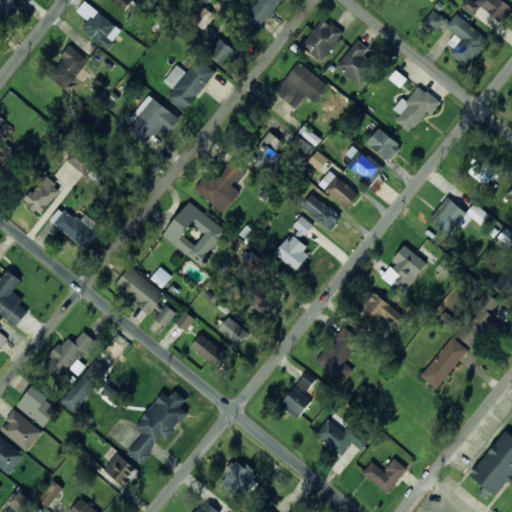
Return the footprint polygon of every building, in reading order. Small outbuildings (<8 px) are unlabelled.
[(20,5),(15,0),(0,0),(0,13),(4,18),(20,5)] [(480,6),(503,23),(511,11),(511,6),(503,0),(476,0),(475,2),(472,0),(464,0),(461,5),(473,15),(480,6)] [(88,19),(81,29),(109,49),(123,29),(84,2),(77,11),(88,19)] [(458,12),(449,21),(435,9),(424,20),(436,32),(444,23),(462,40),(450,53),(465,66),(489,41),(458,12)] [(302,45),(321,60),(343,33),(324,18),(302,45)] [(225,64),(236,51),(221,38),(210,52),(225,64)] [(360,85),(376,66),(363,55),(369,49),(358,40),(336,65),(360,85)] [(48,76),(66,89),(76,76),(84,82),(90,73),(83,67),(89,59),(70,45),(48,76)] [(164,81),(174,89),(167,97),(184,112),(216,71),(199,58),(187,72),(177,64),(164,81)] [(275,93),(297,108),(306,95),(316,102),(329,84),(297,62),(275,93)] [(441,102),(419,85),(406,101),(402,98),(393,108),(400,114),(395,120),(410,132),(426,111),(431,115),(441,102)] [(131,118),(134,121),(127,130),(147,145),(161,127),(169,133),(180,118),(149,94),(131,118)] [(0,132),(6,138),(14,130),(0,117),(0,132)] [(366,144),(389,161),(401,145),(379,128),(366,144)] [(267,163),(271,166),(287,143),(269,131),(248,160),(263,170),(267,163)] [(291,143),(308,153),(313,145),(296,135),(291,143)] [(345,166),(369,187),(384,170),(354,144),(346,153),(352,158),(345,166)] [(10,145),(0,145),(0,162),(11,162),(10,145)] [(94,157),(75,146),(66,161),(85,172),(94,157)] [(321,170),(329,158),(317,151),(309,162),(321,170)] [(467,172),(488,186),(498,172),(477,157),(467,172)] [(194,188),(223,213),(241,192),(233,186),(246,171),(232,159),(215,180),(207,174),(194,188)] [(359,194),(330,170),(318,185),(348,208),(359,194)] [(25,202),(41,214),(61,189),(45,176),(25,202)] [(301,207),(331,229),(342,216),(311,193),(301,207)] [(467,212),(447,197),(429,220),(449,235),(459,223),(464,227),(472,217),(481,225),(489,214),(475,202),(467,212)] [(226,230),(190,201),(163,235),(202,266),(211,256),(207,253),(226,230)] [(86,214),(80,221),(61,206),(50,220),(87,249),(99,234),(93,230),(98,223),(86,214)] [(275,254),(297,271),(311,252),(299,242),(313,225),(301,215),(293,226),(296,228),(275,254)] [(382,277),(403,294),(428,263),(405,244),(392,260),(394,262),(382,277)] [(242,263),(255,273),(264,260),(251,251),(242,263)] [(511,291),(511,258),(493,284),(508,296),(511,291)] [(151,278),(163,288),(173,276),(160,266),(151,278)] [(152,312),(166,292),(129,267),(115,287),(152,312)] [(22,280),(7,268),(0,276),(0,313),(17,326),(28,311),(19,304),(23,299),(13,291),(22,280)] [(276,293),(243,273),(232,291),(265,311),(276,293)] [(382,315),(398,327),(406,317),(373,291),(356,313),(373,326),(382,315)] [(453,332),(473,348),(496,318),(491,313),(500,302),(485,291),(453,332)] [(165,327),(177,313),(166,304),(155,318),(165,327)] [(186,330),(195,319),(186,311),(176,322),(186,330)] [(218,330),(240,345),(250,331),(228,316),(218,330)] [(316,361),(344,383),(354,369),(344,362),(362,339),(343,325),(316,361)] [(0,346),(1,348),(9,337),(0,330),(0,346)] [(79,375),(86,365),(81,360),(96,340),(84,330),(75,342),(67,336),(50,356),(53,358),(47,365),(61,376),(69,366),(79,375)] [(191,346),(217,369),(228,357),(202,333),(191,346)] [(421,376),(437,388),(468,349),(452,336),(421,376)] [(74,411),(113,366),(101,355),(61,400),(74,411)] [(281,406),(299,418),(311,400),(305,395),(316,379),(305,371),(281,406)] [(43,426),(59,407),(33,386),(17,405),(43,426)] [(163,391),(135,427),(144,433),(128,454),(141,464),(162,437),(166,440),(188,412),(181,407),(187,399),(175,390),(170,397),(163,391)] [(43,432),(15,408),(6,419),(8,421),(1,429),(27,451),(43,432)] [(315,434),(341,455),(351,442),(360,449),(369,438),(351,424),(344,432),(328,418),(315,434)] [(470,475),(484,486),(479,493),(486,498),(491,492),(495,495),(507,480),(511,484),(511,474),(511,475),(511,474),(511,435),(505,430),(470,475)] [(0,466),(8,474),(25,455),(0,434),(0,466)] [(138,469),(118,453),(104,470),(124,486),(138,469)] [(372,461),(362,473),(387,493),(408,469),(395,458),(384,470),(372,461)] [(218,483),(235,495),(241,487),(248,492),(259,476),(236,459),(218,483)] [(49,507),(63,487),(53,479),(38,499),(49,507)] [(6,511),(30,511),(37,502),(19,491),(6,511)] [(98,511),(82,497),(69,511),(98,511)] [(221,511),(205,500),(195,511),(221,511)]
